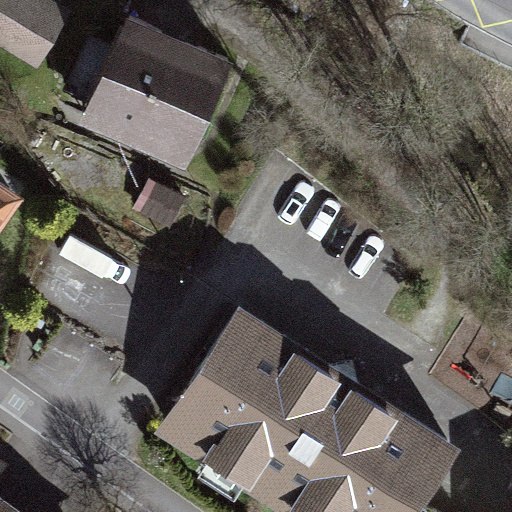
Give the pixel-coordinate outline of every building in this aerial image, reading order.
[(72,4),(65,0),(0,0),(0,42),(37,64),(72,4)] [(233,50),(126,5),(79,118),(185,162),(233,50)] [(0,222),(24,186),(0,169),(0,222)] [(187,195),(150,176),(133,209),(171,228),(187,195)] [(411,511),(461,434),(239,294),(156,424),(295,511),(411,511)] [(34,511),(0,487),(0,511),(34,511)]
